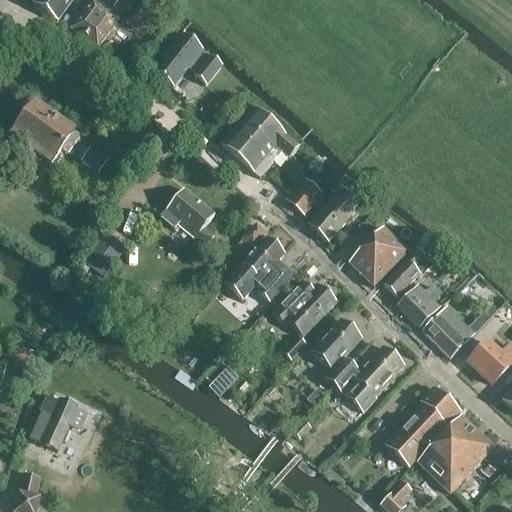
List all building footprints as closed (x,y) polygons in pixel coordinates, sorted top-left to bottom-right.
[(35,0),(32,5),(58,24),(75,0),(35,0)] [(124,19),(138,0),(107,0),(115,6),(113,10),(124,19)] [(96,49),(117,21),(88,1),(68,28),(96,49)] [(136,4),(123,22),(135,31),(148,13),(136,4)] [(182,39),(153,75),(173,91),(188,71),(196,77),(194,79),(206,88),(221,69),(210,60),(209,61),(201,55),(202,54),(182,39)] [(68,154),(79,140),(72,135),(73,134),(33,106),(12,136),(52,164),(62,150),(68,154)] [(289,160),(299,149),(252,110),(220,148),(260,181),(282,154),(289,160)] [(91,149),(81,163),(98,175),(108,161),(91,149)] [(305,220),(324,198),(304,180),(285,202),(305,220)] [(328,245),(366,201),(368,199),(348,182),(308,228),(328,245)] [(203,231),(214,217),(183,192),(160,220),(174,232),(178,227),(194,240),(193,241),(205,250),(214,240),(203,231)] [(250,253),(263,241),(250,229),(239,242),(250,253)] [(382,230),(347,265),(372,290),(407,254),(382,230)] [(98,232),(81,254),(88,259),(83,265),(104,281),(108,274),(125,252),(98,232)] [(263,241),(250,253),(251,254),(221,286),(240,305),(253,291),(256,293),(255,295),(267,305),(291,278),(277,264),(282,258),(263,241)] [(397,300),(426,269),(419,263),(424,258),(416,251),(383,287),(397,300)] [(469,283),(461,276),(450,287),(458,294),(469,283)] [(313,294),(303,284),(272,316),(285,329),(288,327),(302,340),(336,305),(319,288),(313,294)] [(419,331),(440,311),(418,288),(397,308),(419,331)] [(474,338),(496,316),(490,309),(466,330),(462,326),(466,323),(456,313),(453,316),(446,309),(422,334),(450,362),(474,338)] [(333,389),(352,368),(344,361),(361,341),(341,323),(311,355),(331,373),(324,381),(333,389)] [(304,347),(297,340),(281,355),(290,363),(304,347)] [(502,358),(488,345),(468,366),(491,387),(511,364),(511,349),(510,348),(502,358)] [(352,368),(333,389),(362,415),(374,401),(404,369),(383,350),(360,375),(352,368)] [(318,391),(307,402),(315,409),(326,398),(318,391)] [(423,408),(385,449),(408,470),(460,415),(434,391),(420,406),(423,408)] [(511,393),(503,404),(511,412),(511,393)] [(59,404),(47,399),(40,414),(42,415),(30,442),(58,454),(69,429),(77,434),(85,416),(77,412),(78,410),(60,402),(59,404)] [(450,497),(494,450),(461,419),(417,466),(450,497)] [(310,431),(303,425),(292,436),(299,443),(310,431)] [(37,511),(40,501),(36,500),(41,481),(23,476),(14,511),(37,511)] [(392,498),(381,509),(383,511),(403,511),(406,510),(400,505),(410,494),(401,486),(390,497),(392,498)]
